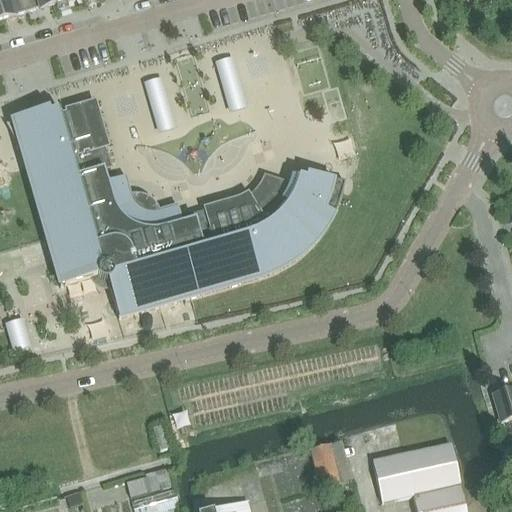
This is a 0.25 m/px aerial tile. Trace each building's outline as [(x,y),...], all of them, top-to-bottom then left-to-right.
[(0,0),(0,20),(0,22),(26,14),(22,0),(0,0)] [(22,0),(26,14),(53,7),(51,0),(22,0)] [(218,67),(231,113),(243,110),(230,63),(218,67)] [(172,130),(158,84),(147,87),(160,133),(172,130)] [(6,128),(5,128),(9,134),(12,141),(15,147),(16,154),(20,153),(25,170),(29,185),(45,242),(60,292),(95,282),(97,285),(99,287),(102,289),(105,289),(108,289),(117,322),(189,302),(256,282),(259,281),(272,277),(284,271),(295,264),(305,256),(314,246),(323,235),(330,224),(336,211),(341,198),(344,185),(328,182),(319,180),(306,178),(305,182),(291,179),(289,186),(263,178),(259,185),(255,191),(249,197),(242,202),(235,205),(192,217),(194,223),(182,227),(176,208),(158,213),(156,208),(152,203),(147,200),(142,197),(136,197),(130,198),(125,179),(106,185),(103,173),(111,171),(93,108),(60,117),(59,113),(49,116),(48,112),(11,123),(12,126),(7,129),(6,128)] [(8,328),(15,352),(27,348),(20,325),(8,328)] [(511,421),(511,392),(492,398),(499,425),(511,421)] [(162,428),(152,431),(159,454),(169,451),(162,428)] [(340,487),(339,485),(329,448),(310,454),(320,492),(340,487)] [(381,507),(412,500),(414,511),(463,511),(449,448),(372,465),(381,507)] [(145,481),(126,486),(130,501),(170,489),(166,472),(144,478),(145,481)] [(240,504),(258,499),(251,473),(233,477),(240,504)] [(131,505),(132,511),(166,511),(177,509),(173,493),(131,505)]
